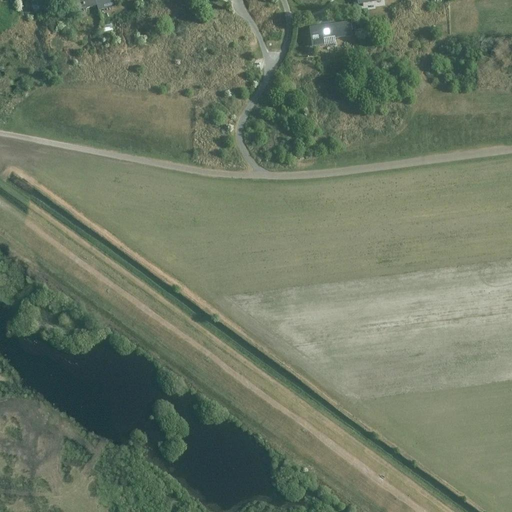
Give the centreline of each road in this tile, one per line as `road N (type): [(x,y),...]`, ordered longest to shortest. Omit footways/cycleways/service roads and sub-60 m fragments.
road 1 (track): [(0,201),(423,511)]
road 2 (unclassified): [(260,176),(0,132)]
road 3 (unclassified): [(260,176),(511,149)]
